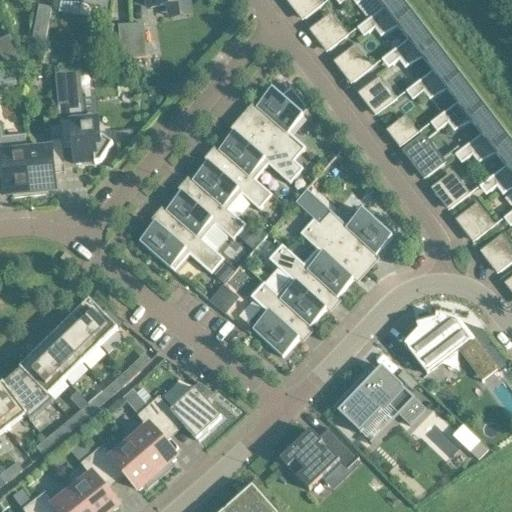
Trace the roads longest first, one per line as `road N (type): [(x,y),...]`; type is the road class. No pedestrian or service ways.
road 1 (residential): [(443,283),(435,233),(274,24)]
road 2 (residential): [(82,243),(274,24)]
road 3 (unclassified): [(286,410),(82,243)]
road 4 (residential): [(443,283),(396,300),(286,410)]
road 5 (residential): [(286,410),(177,511)]
